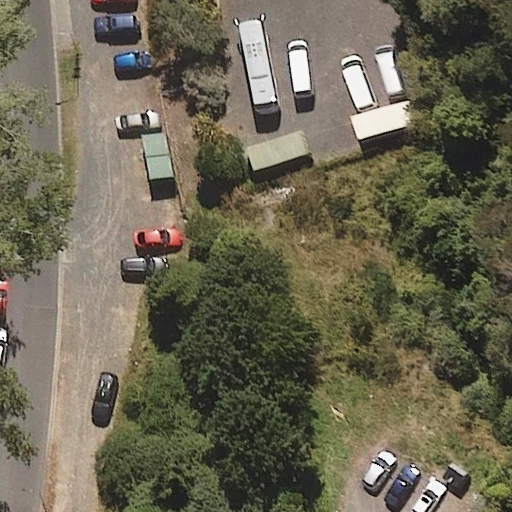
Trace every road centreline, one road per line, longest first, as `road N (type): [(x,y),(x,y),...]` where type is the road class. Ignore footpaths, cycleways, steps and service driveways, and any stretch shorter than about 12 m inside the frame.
road 1 (tertiary): [(16,0),(30,109),(28,311),(5,511)]
road 2 (track): [(78,511),(90,351)]
